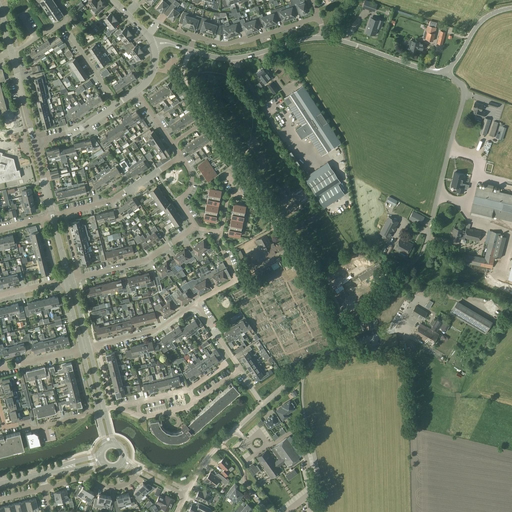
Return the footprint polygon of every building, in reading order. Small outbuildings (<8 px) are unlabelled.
[(64,15),(53,0),(37,0),(53,23),(64,15)] [(96,3),(95,2),(96,1),(94,0),(90,0),(88,2),(92,7),(91,8),(96,14),(105,6),(100,0),(96,3)] [(162,0),(156,8),(161,12),(165,8),(168,10),(172,4),(175,0),(174,0),(167,0),(166,3),(166,2),(162,0)] [(206,0),(210,1),(209,4),(211,5),(214,6),(213,8),(218,10),(218,7),(218,4),(215,3),(216,0),(206,0)] [(227,4),(234,2),(232,0),(225,0),(222,1),(224,8),(228,7),(227,4)] [(289,7),(285,9),(289,19),(295,16),(293,11),(296,10),(293,3),(292,0),(289,0),(291,4),(288,5),(289,7)] [(299,9),(301,15),(307,12),(306,9),(307,9),(306,5),(305,5),(302,0),(301,0),(295,2),(295,1),(297,0),(296,0),(292,0),(293,3),(296,10),(299,9)] [(366,0),(365,0),(363,6),(369,8),(370,6),(375,8),(377,4),(366,0)] [(172,4),(168,10),(171,12),(167,17),(173,21),(179,12),(175,10),(177,7),(172,4)] [(280,7),(275,9),(278,16),(280,15),(282,21),(289,19),(285,9),(284,6),(280,7)] [(275,17),(278,16),(275,9),(270,11),(271,14),(267,15),(270,25),(277,23),(275,17)] [(188,27),(191,17),(187,16),(188,13),(183,11),(181,14),(180,18),(183,19),(182,25),(188,27)] [(98,20),(97,21),(100,24),(101,24),(104,21),(106,24),(115,18),(111,13),(106,17),(104,15),(98,20)] [(199,24),(201,17),(196,15),(195,18),(191,17),(188,27),(195,29),(196,23),(199,24)] [(259,22),(257,16),(257,15),(252,17),(253,20),(249,21),(252,31),(258,29),(257,23),(259,22)] [(264,27),(270,25),(267,15),(261,17),(260,16),(257,16),(259,22),(262,21),(264,27)] [(207,33),(210,23),(206,22),(207,19),(201,17),(199,24),(202,25),(200,31),(207,33)] [(110,33),(115,29),(114,27),(119,22),(115,18),(106,24),(109,27),(107,29),(108,30),(110,33)] [(240,26),(238,20),(238,19),(233,21),(234,24),(230,25),(233,35),(239,33),(238,27),(240,26)] [(252,31),(249,21),(245,23),(243,19),(238,20),(240,26),(241,29),(244,28),(246,33),(252,31)] [(370,19),(367,27),(369,28),(368,32),(375,35),(377,27),(380,28),(383,21),(379,20),(378,22),(370,19)] [(220,25),(220,20),(218,20),(216,25),(210,23),(207,33),(213,35),(215,29),(220,31),(220,25)] [(233,35),(230,25),(229,22),(220,25),(220,31),(220,33),(225,32),(227,37),(233,35)] [(428,25),(426,32),(428,32),(426,39),(433,41),(436,27),(428,25)] [(121,39),(130,32),(126,27),(121,31),(119,29),(114,33),(117,37),(119,36),(121,39)] [(443,45),(446,32),(440,30),(437,43),(443,45)] [(124,50),(131,44),(128,41),(134,37),(130,32),(121,39),(124,42),(122,43),(126,48),(124,50)] [(54,39),(58,46),(64,43),(63,42),(63,41),(62,39),(61,39),(59,36),(54,39)] [(60,49),(58,46),(54,39),(50,42),(48,40),(54,49),(56,52),(60,49)] [(54,50),(54,49),(48,40),(43,43),(48,50),(52,47),(54,50)] [(422,50),(424,44),(409,40),(409,43),(408,43),(407,48),(408,49),(411,49),(410,51),(416,53),(417,48),(422,50)] [(39,46),(43,53),(48,50),(43,43),(39,46)] [(91,53),(98,48),(95,44),(88,48),(91,53)] [(132,56),(141,49),(137,44),(132,49),(129,46),(131,44),(124,50),(128,55),(130,53),(132,56)] [(34,49),(40,58),(45,55),(43,53),(39,46),(34,49)] [(94,58),(101,53),(98,48),(91,53),(94,58)] [(35,61),(40,58),(34,49),(29,52),(31,56),(32,58),(33,58),(35,61)] [(141,49),(132,56),(135,59),(133,61),(136,65),(141,61),(139,58),(145,54),(141,49)] [(97,62),(104,57),(101,53),(94,58),(97,62)] [(104,57),(97,62),(101,67),(108,62),(110,60),(107,56),(104,57)] [(71,67),(78,63),(75,58),(68,63),(71,67)] [(74,72),(81,67),(78,63),(71,67),(74,72)] [(77,76),(84,72),(81,67),(74,72),(77,76)] [(260,69),(256,72),(265,84),(267,82),(271,79),(272,78),(265,69),(263,67),(262,68),(261,67),(259,69),(260,69)] [(136,78),(134,76),(137,74),(133,69),(131,70),(131,71),(126,75),(131,82),(136,78)] [(84,72),(77,76),(80,81),(87,76),(84,72)] [(34,78),(35,84),(44,82),(46,82),(45,77),(42,78),(41,73),(35,75),(36,78),(34,78)] [(126,85),(122,78),(120,75),(118,76),(120,79),(117,81),(122,88),(126,85)] [(126,85),(131,82),(126,75),(122,78),(126,85)] [(90,80),(84,83),(88,88),(93,85),(90,80)] [(172,80),(167,84),(173,93),(176,91),(178,94),(183,90),(176,80),(173,82),(172,80)] [(117,81),(112,84),(113,86),(112,86),(114,88),(115,88),(117,91),(122,88),(117,81)] [(274,94),(279,90),(272,82),(267,86),(274,94)] [(0,116),(7,118),(8,118),(9,118),(10,118),(11,117),(12,117),(13,115),(13,114),(13,113),(13,112),(12,111),(12,110),(11,109),(10,109),(8,109),(7,109),(6,109),(0,84),(0,116)] [(168,96),(173,93),(167,84),(162,87),(168,96)] [(284,98),(302,125),(301,125),(307,135),(308,134),(322,155),(341,142),(303,85),(284,98)] [(38,95),(49,92),(48,89),(50,89),(50,88),(50,86),(37,90),(38,95)] [(163,100),(168,96),(162,87),(157,90),(163,100)] [(158,103),(163,100),(157,90),(152,94),(158,103)] [(36,101),(48,98),(50,97),(49,92),(38,95),(39,100),(36,101)] [(93,97),(98,104),(103,101),(101,97),(99,95),(98,94),(93,97)] [(153,107),(158,103),(152,94),(147,97),(153,107)] [(91,95),(87,98),(88,100),(93,107),(98,104),(93,97),(91,95)] [(89,110),(93,107),(88,100),(84,103),(89,110)] [(481,110),(483,105),(475,102),(473,109),(474,109),(473,115),(478,116),(478,115),(483,117),(485,112),(481,110)] [(49,103),(38,106),(39,111),(50,109),(49,103)] [(76,104),(73,106),(75,109),(80,116),(84,113),(78,104),(77,103),(76,104)] [(89,110),(84,103),(81,105),(80,103),(78,104),(84,113),(89,110)] [(184,114),(191,123),(196,120),(191,113),(194,111),(188,103),(185,104),(190,111),(184,114)] [(69,112),(67,113),(70,119),(73,117),(75,120),(80,116),(75,109),(73,106),(68,110),(69,112)] [(50,109),(39,111),(40,117),(52,114),(52,113),(51,112),(50,109)] [(136,111),(131,114),(135,121),(138,120),(140,123),(144,120),(141,117),(140,118),(136,111)] [(52,114),(40,117),(42,122),(52,119),(52,116),(53,115),(52,114)] [(131,114),(126,117),(131,124),(133,127),(134,126),(132,124),(135,121),(131,114)] [(186,127),(191,123),(184,114),(180,117),(186,127)] [(126,117),(121,121),(122,122),(123,122),(126,127),(127,127),(128,129),(128,130),(130,129),(128,126),(131,124),(126,117)] [(181,130),(186,127),(180,117),(175,121),(181,130)] [(484,117),(479,133),(485,135),(491,119),(484,117)] [(53,124),(52,119),(42,122),(43,128),(47,127),(47,128),(50,127),(50,126),(51,126),(51,127),(55,126),(55,124),(54,123),(53,124)] [(176,134),(181,130),(175,121),(169,124),(176,134)] [(489,135),(494,137),(498,122),(494,121),(489,135)] [(118,125),(123,132),(128,129),(127,127),(126,127),(123,122),(122,122),(118,125)] [(118,125),(114,128),(120,137),(124,134),(123,132),(118,125)] [(497,133),(496,138),(502,140),(506,128),(502,127),(500,134),(497,133)] [(109,131),(114,138),(117,136),(118,138),(119,138),(120,137),(114,128),(109,131)] [(142,134),(146,141),(156,135),(153,130),(151,131),(149,129),(142,134)] [(105,134),(111,143),(113,142),(111,140),(114,138),(109,131),(105,134)] [(199,136),(205,145),(211,141),(212,144),(215,142),(211,137),(209,139),(204,132),(199,136)] [(105,134),(100,138),(102,141),(100,143),(102,147),(106,152),(108,150),(107,149),(108,148),(108,147),(107,146),(111,143),(105,134)] [(146,141),(145,142),(146,144),(148,143),(150,145),(152,144),(159,139),(156,135),(146,141)] [(200,148),(205,145),(199,136),(194,139),(200,148)] [(90,139),(84,141),(86,149),(87,151),(93,150),(93,149),(96,148),(100,146),(96,141),(94,142),(91,143),(90,139)] [(155,149),(162,144),(159,139),(152,144),(155,149)] [(195,152),(200,148),(194,139),(189,142),(195,152)] [(189,142),(184,146),(192,157),(194,156),(193,154),(195,152),(189,142)] [(158,153),(165,148),(162,144),(155,149),(158,153)] [(58,147),(52,149),(54,157),(55,160),(60,158),(61,158),(58,147)] [(58,147),(61,158),(61,160),(61,161),(67,160),(66,157),(64,149),(59,150),(58,147)] [(167,154),(169,154),(165,148),(158,153),(161,158),(159,159),(162,164),(170,158),(167,154)] [(51,158),(54,157),(52,149),(46,150),(47,154),(46,154),(47,157),(48,157),(48,158),(49,160),(50,160),(51,159),(51,158)] [(0,182),(21,177),(19,169),(16,170),(13,158),(2,155),(2,152),(0,151),(0,182)] [(144,157),(137,161),(138,164),(143,171),(150,166),(147,161),(144,157)] [(201,170),(210,164),(209,164),(206,160),(207,159),(197,165),(197,166),(201,170)] [(121,161),(119,163),(125,172),(124,172),(128,178),(132,175),(133,177),(138,174),(133,167),(132,165),(128,167),(127,166),(125,167),(121,161)] [(137,161),(132,165),(133,167),(138,174),(143,171),(138,164),(137,161)] [(110,169),(115,176),(123,171),(117,163),(116,164),(115,162),(112,164),(112,165),(113,167),(110,169)] [(328,162),(305,177),(323,205),(324,207),(345,194),(338,183),(341,182),(334,172),(328,162)] [(204,175),(213,169),(209,165),(210,164),(201,170),(204,175)] [(115,176),(110,169),(109,167),(106,169),(105,168),(103,169),(110,179),(115,176)] [(103,169),(99,172),(106,182),(110,179),(103,169)] [(213,169),(204,175),(207,180),(207,181),(216,175),(216,174),(213,170),(213,169)] [(99,172),(95,175),(97,178),(102,185),(106,182),(99,172)] [(454,172),(451,185),(457,187),(456,191),(463,193),(464,188),(461,187),(464,174),(454,172)] [(90,180),(88,180),(90,188),(90,190),(93,190),(96,188),(96,189),(102,185),(97,178),(94,180),(93,179),(92,179),(90,180)] [(78,186),(80,194),(86,193),(85,189),(88,188),(87,182),(84,183),(84,182),(78,183),(78,186)] [(470,213),(491,218),(492,216),(511,220),(511,194),(492,190),(493,184),(485,182),(484,188),(477,186),(470,213)] [(23,196),(31,194),(31,193),(32,193),(30,189),(30,188),(25,189),(24,186),(18,187),(20,193),(22,193),(23,196)] [(148,189),(143,193),(144,194),(146,193),(148,195),(150,193),(152,196),(160,190),(158,188),(156,186),(149,191),(148,189)] [(203,217),(203,219),(214,221),(215,219),(217,207),(218,204),(220,192),(220,190),(209,188),(209,190),(206,202),(207,202),(206,205),(203,217)] [(65,198),(62,190),(57,191),(57,190),(54,190),(56,196),(57,196),(58,200),(65,198)] [(160,190),(152,196),(155,200),(162,195),(161,193),(162,193),(160,190)] [(21,200),(20,200),(21,202),(33,199),(31,194),(23,196),(21,196),(21,200)] [(162,195),(155,200),(158,205),(166,199),(164,197),(162,195)] [(393,205),(395,200),(387,196),(385,201),(393,205)] [(132,198),(127,202),(133,211),(138,207),(140,205),(135,197),(133,199),(132,198)] [(25,206),(34,204),(33,199),(21,202),(21,204),(22,207),(25,206)] [(161,209),(163,208),(166,206),(165,206),(168,204),(167,202),(168,202),(166,199),(158,205),(161,209)] [(127,202),(123,205),(129,214),(133,211),(127,202)] [(166,206),(163,208),(166,212),(174,207),(172,204),(171,205),(170,203),(168,204),(165,206),(166,206)] [(25,206),(23,207),(24,210),(25,213),(30,212),(30,211),(35,210),(35,209),(35,205),(35,204),(34,205),(34,204),(25,206)] [(245,208),(245,207),(245,206),(234,204),(233,205),(231,218),(230,220),(228,233),(228,234),(239,236),(239,235),(242,222),(242,220),(245,208)] [(120,212),(118,214),(120,220),(126,216),(126,217),(129,215),(123,205),(118,208),(120,212)] [(168,215),(166,216),(168,218),(169,217),(176,212),(175,210),(176,209),(174,207),(166,212),(168,215)] [(113,210),(107,212),(109,220),(110,222),(120,220),(118,214),(114,215),(113,210)] [(409,218),(418,223),(421,215),(413,211),(409,218)] [(169,217),(172,221),(180,216),(178,213),(177,214),(176,212),(169,217)] [(180,216),(172,221),(175,226),(182,221),(181,219),(182,218),(180,216)] [(389,238),(398,221),(389,216),(379,233),(389,238)] [(72,228),(82,226),(80,218),(76,219),(76,221),(70,222),(72,228)] [(75,233),(86,230),(85,225),(82,226),(72,228),(74,228),(75,233)] [(148,232),(154,242),(159,239),(155,233),(158,231),(154,226),(151,228),(153,229),(151,231),(150,230),(152,233),(150,235),(148,232)] [(32,238),(40,236),(39,231),(37,231),(36,227),(29,228),(30,233),(29,233),(30,236),(25,237),(25,240),(28,239),(32,238)] [(454,228),(451,239),(460,241),(460,238),(464,239),(464,238),(479,241),(481,231),(466,228),(466,231),(462,230),(454,228)] [(76,238),(88,235),(86,230),(75,233),(76,238)] [(486,243),(488,244),(485,258),(464,254),(462,262),(492,268),(501,233),(491,231),(489,240),(487,240),(486,243)] [(150,245),(154,242),(148,232),(146,233),(147,236),(145,238),(150,245)] [(145,238),(142,240),(138,234),(133,238),(137,244),(140,242),(145,249),(150,245),(145,238)] [(12,235),(7,236),(10,248),(13,247),(14,249),(17,248),(16,243),(15,243),(12,235)] [(78,243),(86,241),(89,241),(89,240),(89,239),(89,238),(89,237),(88,236),(88,235),(76,238),(78,243)] [(270,244),(271,244),(266,235),(256,240),(261,249),(249,255),(254,264),(275,252),(270,244)] [(2,237),(4,249),(10,248),(7,236),(2,237)] [(400,238),(395,248),(401,251),(401,250),(408,253),(412,246),(406,242),(406,241),(400,238)] [(134,254),(133,253),(135,252),(133,250),(132,246),(135,246),(134,240),(133,240),(128,241),(129,246),(126,246),(128,255),(134,254)] [(198,244),(203,251),(205,250),(206,250),(208,253),(210,253),(214,251),(210,245),(207,247),(203,240),(198,244)] [(271,244),(270,244),(275,252),(277,251),(278,252),(280,251),(280,250),(286,247),(282,240),(274,245),(273,243),(271,244)] [(128,255),(126,246),(123,247),(122,244),(120,244),(123,256),(128,255)] [(201,252),(203,251),(198,244),(193,247),(197,254),(194,256),(198,261),(202,259),(203,257),(201,254),(201,252)] [(118,258),(116,249),(115,247),(112,248),(112,246),(110,247),(113,259),(118,258)] [(184,250),(179,253),(184,260),(186,264),(188,262),(189,262),(191,263),(196,259),(192,254),(188,256),(184,250)] [(171,261),(179,272),(182,270),(184,268),(184,267),(181,263),(182,262),(184,260),(179,253),(174,257),(175,258),(171,261)] [(90,257),(80,260),(81,265),(90,263),(89,261),(91,260),(90,257)] [(328,266),(324,269),(328,276),(337,270),(339,273),(345,270),(341,262),(338,264),(336,260),(327,265),(328,266)] [(357,262),(349,267),(352,272),(366,264),(364,260),(358,264),(357,262)] [(161,265),(167,274),(168,275),(170,274),(171,274),(172,276),(178,273),(179,272),(171,261),(167,264),(166,262),(161,265)] [(216,271),(221,281),(227,278),(226,277),(230,275),(223,262),(218,265),(217,267),(219,269),(216,271)] [(164,277),(167,274),(161,265),(156,268),(159,272),(157,273),(159,275),(158,276),(160,283),(165,282),(164,277)] [(10,271),(11,274),(14,283),(19,282),(17,273),(21,272),(19,266),(16,267),(17,269),(10,271)] [(221,281),(216,271),(215,269),(211,271),(210,270),(205,272),(209,278),(211,277),(212,278),(212,277),(216,283),(221,281)] [(205,280),(209,278),(205,272),(201,275),(200,277),(202,280),(201,281),(199,282),(204,290),(209,287),(205,280)] [(143,274),(145,283),(148,282),(149,285),(151,285),(152,286),(155,285),(153,279),(150,280),(148,273),(143,274)] [(143,274),(138,275),(141,287),(146,286),(145,283),(143,274)] [(138,288),(141,287),(138,275),(132,277),(135,285),(138,284),(138,288)] [(136,290),(135,285),(132,277),(127,278),(129,285),(126,286),(127,292),(127,293),(131,292),(131,291),(136,290)] [(204,290),(199,282),(197,283),(196,283),(194,280),(192,279),(187,282),(191,288),(194,286),(198,293),(203,290),(204,290)] [(127,292),(126,286),(122,287),(121,280),(115,281),(117,289),(118,293),(123,292),(124,293),(127,292)] [(111,295),(113,294),(110,282),(105,284),(107,292),(110,291),(111,295)] [(191,289),(191,288),(187,282),(180,286),(184,291),(182,293),(187,300),(191,297),(187,291),(191,289)] [(348,287),(344,289),(347,295),(352,292),(352,293),(352,292),(355,296),(354,297),(356,301),(371,292),(368,286),(359,291),(358,289),(359,289),(355,282),(348,286),(348,287)] [(100,297),(102,297),(99,285),(94,286),(96,295),(99,294),(100,297)] [(91,296),(96,295),(94,286),(89,288),(89,289),(86,290),(88,300),(92,299),(91,296)] [(187,300),(182,293),(179,295),(177,293),(175,294),(174,292),(171,294),(174,299),(177,297),(182,304),(187,300)] [(164,305),(169,312),(174,309),(171,305),(175,302),(169,293),(164,297),(167,302),(166,302),(167,303),(164,305)] [(48,298),(51,307),(54,306),(55,307),(59,306),(59,303),(57,297),(54,298),(54,296),(48,298)] [(41,312),(40,309),(38,300),(33,302),(35,311),(36,313),(41,312)] [(32,311),(35,311),(33,302),(27,303),(28,306),(24,307),(26,313),(27,313),(28,315),(32,314),(31,312),(32,311)] [(12,305),(14,314),(17,313),(18,313),(20,319),(25,317),(23,311),(20,312),(18,303),(12,305)] [(169,312),(164,305),(162,306),(160,303),(157,305),(156,304),(154,306),(156,312),(160,309),(164,316),(169,312)] [(485,333),(491,323),(457,303),(451,313),(485,333)] [(250,311),(252,310),(249,304),(241,308),(246,319),(252,316),(250,311)] [(427,312),(415,305),(411,313),(423,320),(427,312)] [(8,320),(10,320),(7,306),(1,308),(4,316),(7,315),(8,320)] [(425,311),(431,314),(434,309),(428,306),(425,311)] [(155,314),(152,308),(148,309),(149,313),(146,314),(148,322),(153,321),(153,320),(156,319),(155,314)] [(132,317),(131,314),(130,310),(128,310),(129,315),(132,328),(133,328),(132,326),(137,325),(135,316),(132,317)] [(148,322),(146,314),(143,314),(142,311),(140,311),(142,323),(148,322)] [(127,317),(124,318),(125,321),(127,329),(132,328),(129,315),(127,316),(127,317)] [(114,320),(115,323),(117,332),(122,331),(119,319),(119,318),(114,320)] [(194,320),(189,323),(197,334),(199,333),(197,330),(200,328),(203,325),(198,318),(195,320),(194,320)] [(433,319),(430,324),(433,325),(431,328),(437,331),(439,327),(441,328),(441,329),(446,332),(450,326),(445,323),(444,323),(442,322),(437,319),(435,321),(433,319)] [(238,322),(238,323),(243,331),(244,333),(247,331),(250,329),(251,331),(253,330),(248,322),(245,324),(243,320),(242,321),(242,320),(238,322)] [(103,322),(104,326),(106,334),(112,333),(109,321),(103,322)] [(111,321),(109,321),(112,333),(117,332),(115,323),(112,324),(111,321)] [(197,334),(189,323),(185,326),(189,332),(192,330),(195,335),(197,334)] [(233,325),(232,326),(241,338),(242,340),(244,339),(240,333),(243,331),(238,323),(236,325),(235,324),(233,325)] [(439,334),(420,323),(413,334),(432,345),(439,334)] [(99,325),(95,326),(97,335),(101,334),(101,336),(106,334),(104,326),(99,327),(99,325)] [(174,329),(181,340),(183,339),(182,337),(185,336),(181,329),(179,326),(174,329)] [(191,335),(189,332),(185,326),(181,329),(185,336),(187,338),(191,335)] [(239,339),(241,338),(232,326),(230,328),(228,330),(235,339),(235,340),(238,338),(239,339)] [(180,341),(181,340),(174,329),(169,332),(174,338),(175,340),(178,338),(180,341)] [(224,333),(227,338),(226,338),(230,343),(231,342),(232,341),(235,339),(228,330),(227,329),(224,332),(224,333)] [(169,341),(174,338),(169,332),(165,335),(169,341)] [(43,333),(41,334),(41,336),(42,339),(43,341),(45,350),(50,348),(47,338),(44,339),(44,335),(43,333)] [(54,333),(52,333),(53,337),(53,338),(55,347),(60,346),(61,346),(58,337),(55,338),(54,333)] [(58,337),(61,346),(66,344),(66,343),(69,342),(67,336),(66,334),(62,335),(62,336),(58,337)] [(381,337),(383,348),(398,345),(396,334),(381,337)] [(162,340),(158,343),(161,349),(165,346),(168,349),(171,347),(173,350),(174,348),(170,343),(169,341),(165,335),(160,338),(162,340)] [(17,342),(20,353),(26,351),(24,346),(28,345),(26,336),(23,336),(24,339),(21,339),(21,341),(17,342)] [(29,338),(27,338),(28,345),(32,344),(34,352),(40,351),(37,342),(37,339),(33,340),(32,340),(30,340),(29,338)] [(10,355),(15,354),(11,340),(9,341),(10,343),(7,344),(7,347),(10,356),(10,355)] [(20,353),(17,342),(14,342),(14,340),(11,340),(15,354),(20,353)] [(152,341),(146,343),(148,350),(148,352),(154,350),(154,351),(160,349),(161,349),(158,343),(152,344),(152,341)] [(143,352),(143,354),(146,353),(146,354),(148,354),(149,354),(148,352),(148,350),(146,343),(141,344),(143,352)] [(0,355),(3,354),(4,357),(10,356),(7,347),(4,347),(3,347),(2,344),(0,344),(0,355)] [(130,359),(138,357),(135,345),(130,347),(130,350),(128,350),(129,357),(130,359)] [(243,361),(251,356),(253,355),(249,350),(252,349),(250,346),(242,351),(244,354),(240,357),(242,361),(242,362),(243,361)] [(116,351),(105,354),(107,359),(121,356),(121,354),(117,355),(116,351)] [(206,352),(213,364),(218,360),(217,358),(219,356),(215,351),(210,354),(207,351),(206,352)] [(206,357),(203,358),(209,367),(213,364),(206,352),(204,353),(206,357)] [(251,356),(243,361),(246,366),(254,361),(256,360),(254,357),(255,356),(254,354),(253,355),(251,356)] [(107,359),(108,365),(117,362),(116,360),(117,359),(118,359),(122,358),(121,356),(107,359)] [(199,357),(197,358),(204,370),(209,367),(203,358),(201,360),(199,357)] [(197,363),(194,364),(200,373),(204,370),(197,358),(195,359),(197,363)] [(254,361),(246,366),(249,370),(257,365),(259,364),(257,361),(258,360),(257,358),(256,360),(254,361)] [(57,370),(58,372),(64,370),(72,368),(71,362),(66,364),(66,363),(61,364),(62,368),(61,369),(57,370)] [(189,362),(187,363),(188,364),(196,376),(200,373),(194,364),(193,362),(190,364),(189,362)] [(257,365),(249,370),(252,375),(261,369),(259,366),(261,365),(260,363),(259,364),(257,365)] [(191,379),(196,376),(188,364),(186,366),(188,368),(185,370),(185,371),(183,373),(186,378),(189,376),(191,379)] [(38,368),(40,378),(49,375),(47,367),(45,368),(44,366),(38,368)] [(38,368),(32,369),(35,379),(38,378),(39,383),(42,383),(40,378),(38,368)] [(172,368),(170,368),(171,371),(175,385),(180,384),(179,381),(185,379),(182,373),(178,374),(177,372),(173,373),(173,370),(172,368)] [(26,381),(35,379),(32,369),(26,371),(26,373),(24,373),(26,381)] [(260,377),(261,380),(269,374),(267,372),(265,373),(261,369),(252,375),(253,375),(252,376),(255,379),(256,380),(260,377)] [(162,372),(160,373),(162,378),(162,380),(164,388),(169,386),(167,379),(167,376),(163,377),(162,372)] [(60,380),(60,382),(66,381),(75,378),(74,373),(65,375),(66,378),(64,379),(60,380)] [(148,392),(154,390),(152,382),(150,375),(148,376),(149,381),(143,383),(143,384),(142,384),(144,391),(147,390),(148,392)] [(152,375),(150,375),(152,382),(154,390),(159,389),(157,381),(156,379),(153,380),(152,375)] [(1,388),(11,385),(15,384),(13,377),(2,380),(3,383),(0,384),(1,388)] [(112,380),(113,386),(122,383),(121,381),(122,380),(123,380),(127,379),(126,377),(122,378),(112,380)] [(454,384),(442,378),(439,383),(450,390),(454,384)] [(76,384),(68,386),(68,389),(66,389),(66,390),(63,391),(63,393),(67,392),(69,391),(78,389),(76,384)] [(239,391),(232,384),(186,424),(185,423),(181,426),(183,429),(182,431),(181,431),(177,432),(176,433),(171,433),(170,433),(166,431),(165,431),(162,428),(161,427),(159,423),(159,422),(158,420),(150,421),(150,425),(150,426),(154,433),(155,433),(161,438),(162,439),(169,441),(170,442),(177,441),(178,441),(186,438),(189,435),(188,434),(192,431),(193,432),(196,430),(196,429),(200,426),(206,421),(206,420),(210,417),(211,417),(216,412),(216,411),(220,408),(221,408),(227,403),(226,402),(231,399),(237,394),(237,393),(239,391)] [(5,391),(5,394),(12,392),(11,385),(1,388),(2,392),(5,391)] [(125,390),(129,389),(129,387),(123,389),(115,391),(116,397),(125,394),(124,391),(125,391),(125,390)] [(4,397),(5,401),(14,399),(18,398),(17,391),(12,392),(5,394),(6,397),(4,397)] [(69,400),(65,401),(66,403),(71,402),(80,399),(79,394),(70,396),(68,397),(69,400)] [(44,405),(41,406),(44,416),(50,414),(47,404),(45,397),(43,398),(45,403),(43,403),(44,405)] [(8,405),(9,408),(16,406),(19,405),(19,403),(18,402),(15,403),(14,399),(5,401),(6,405),(8,405)] [(69,404),(70,408),(73,407),(82,405),(80,399),(66,403),(66,405),(69,404)] [(282,407),(276,410),(282,420),(286,418),(284,415),(294,409),(293,407),(294,406),(291,402),(290,403),(289,401),(281,406),(282,407)] [(47,404),(50,414),(56,413),(55,411),(58,410),(56,402),(47,404)] [(7,411),(8,415),(17,413),(16,409),(19,408),(20,407),(19,405),(16,406),(9,408),(9,410),(7,411)] [(38,417),(44,416),(41,406),(32,408),(34,416),(37,415),(38,417)] [(17,413),(8,415),(9,419),(11,418),(12,421),(22,419),(21,417),(20,416),(18,417),(17,413)] [(277,416),(274,418),(273,415),(264,421),(268,427),(274,423),(276,426),(281,423),(277,416)] [(38,434),(37,433),(35,432),(33,431),(33,432),(31,432),(25,433),(29,447),(40,444),(39,437),(38,437),(38,434)] [(20,432),(0,436),(0,454),(13,451),(13,452),(17,452),(21,450),(21,449),(24,448),(24,447),(23,447),(20,432)] [(260,462),(255,466),(259,471),(264,468),(271,478),(281,471),(278,466),(284,462),(287,466),(289,464),(290,467),(300,460),(298,458),(300,457),(298,455),(300,453),(290,438),(288,440),(286,438),(274,447),(281,457),(274,462),(265,448),(255,454),(260,462)] [(238,455),(242,459),(249,453),(245,449),(238,455)] [(230,472),(227,469),(227,468),(230,465),(224,458),(223,459),(222,459),(218,463),(223,469),(221,472),(225,476),(230,472)] [(294,470),(285,475),(288,479),(296,474),(294,470)] [(226,479),(218,473),(216,476),(210,472),(207,477),(206,476),(203,481),(206,483),(208,483),(209,484),(210,486),(212,485),(213,486),(218,479),(224,483),(226,479)] [(138,486),(145,495),(149,491),(150,492),(155,488),(148,484),(146,486),(143,482),(138,486)] [(234,484),(227,493),(230,495),(229,495),(228,497),(234,502),(235,500),(236,501),(237,500),(238,501),(239,501),(240,500),(240,499),(240,498),(239,497),(242,494),(235,489),(238,486),(234,484)] [(82,499),(88,489),(82,486),(80,490),(77,488),(73,495),(76,497),(77,496),(82,499)] [(141,499),(145,495),(138,486),(133,491),(136,494),(134,496),(139,502),(142,500),(141,499)] [(199,490),(195,498),(208,504),(212,497),(208,495),(211,490),(205,487),(203,491),(201,492),(199,490)] [(60,491),(63,501),(68,500),(69,501),(72,501),(70,493),(67,494),(66,489),(60,491)] [(88,489),(82,499),(87,502),(87,503),(90,505),(94,498),(91,496),(93,492),(88,489)] [(57,503),(63,501),(60,491),(54,492),(55,497),(52,498),(54,505),(57,504),(57,503)] [(125,505),(131,504),(131,505),(135,505),(133,497),(129,498),(128,493),(122,495),(125,505)] [(102,508),(105,495),(98,494),(98,498),(95,498),(93,506),(102,508)] [(105,495),(102,508),(102,507),(108,508),(108,509),(111,509),(113,502),(110,501),(111,497),(105,495)] [(119,507),(125,505),(122,495),(116,496),(117,501),(114,501),(116,509),(120,509),(119,507)] [(161,505),(160,507),(168,511),(174,499),(166,496),(164,499),(163,498),(159,496),(156,502),(161,505)] [(25,511),(28,511),(27,509),(25,501),(20,502),(22,510),(22,511),(25,511)] [(200,503),(198,508),(192,504),(189,511),(191,511),(199,511),(200,511),(201,511),(210,511),(211,509),(200,503)]
